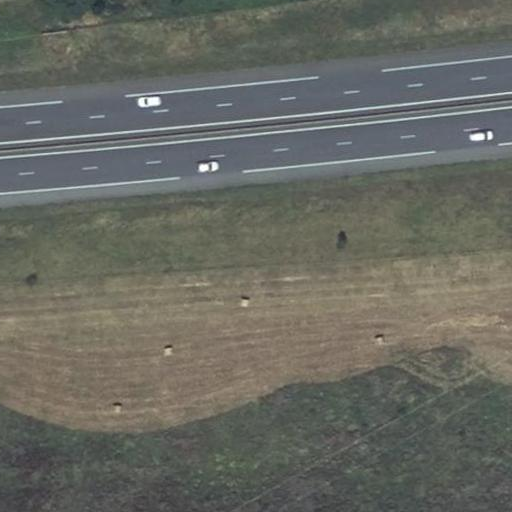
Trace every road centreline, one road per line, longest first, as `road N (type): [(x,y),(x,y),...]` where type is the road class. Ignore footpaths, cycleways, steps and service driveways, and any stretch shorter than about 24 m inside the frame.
road 1 (trunk): [(0,174),(511,123)]
road 2 (trunk): [(511,72),(0,119)]
